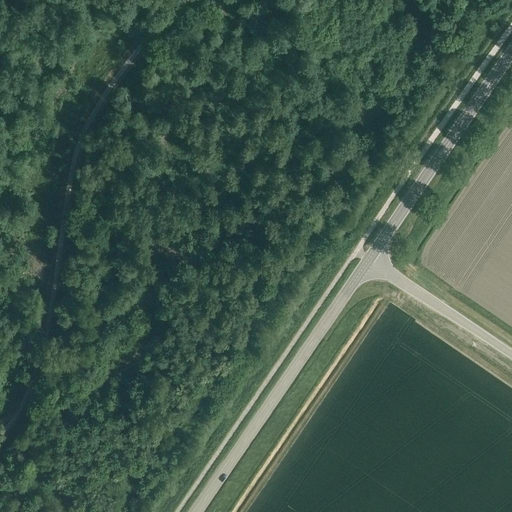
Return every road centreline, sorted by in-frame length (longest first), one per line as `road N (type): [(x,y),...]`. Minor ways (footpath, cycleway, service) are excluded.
road 1 (secondary): [(194,511),(368,259)]
road 2 (secondary): [(368,259),(511,50)]
road 3 (track): [(63,223),(38,380),(0,439)]
road 4 (unclassified): [(511,351),(368,259)]
